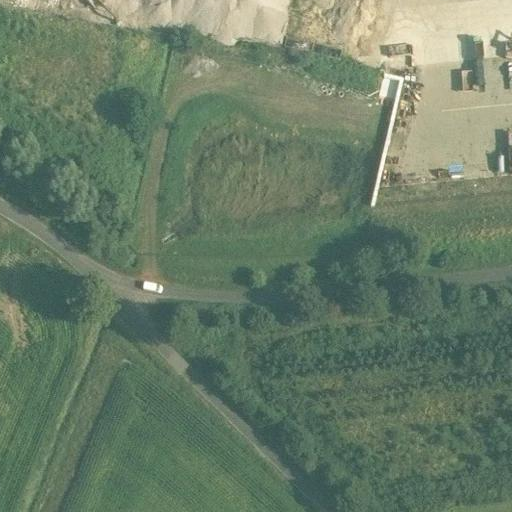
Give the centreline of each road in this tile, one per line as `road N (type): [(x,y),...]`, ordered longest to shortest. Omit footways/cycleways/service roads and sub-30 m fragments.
road 1 (unclassified): [(79,261),(130,282),(231,290),(511,267)]
road 2 (unclassified): [(336,511),(79,261)]
